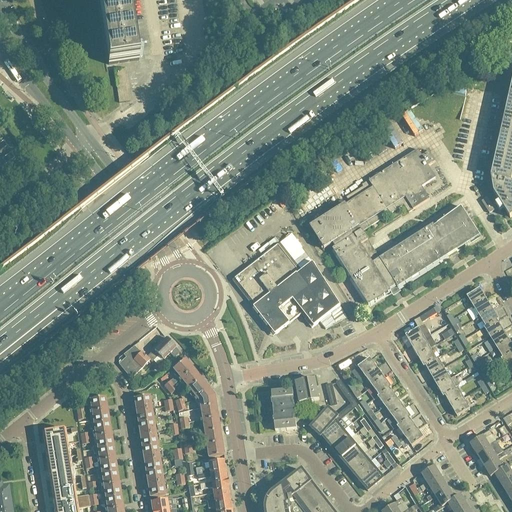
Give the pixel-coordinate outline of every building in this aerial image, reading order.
[(99,0),(109,64),(108,64),(108,65),(138,60),(138,59),(137,59),(128,0),(99,0)] [(511,86),(491,179),(494,193),(500,202),(495,204),(500,211),(504,208),(510,218),(511,216),(511,86)] [(406,114),(419,135),(423,132),(410,112),(406,114)] [(396,120),(409,140),(413,138),(400,118),(396,120)] [(372,136),(385,156),(389,153),(376,133),(372,136)] [(369,161),(356,141),(352,144),(365,164),(369,161)] [(369,307),(398,288),(379,260),(380,259),(362,231),(404,205),(408,213),(430,199),(422,187),(436,178),(429,166),(436,162),(429,151),(422,156),(418,150),(362,185),(363,187),(346,198),(349,202),(345,205),(342,200),(328,209),(331,214),(310,227),(324,250),(333,244),(335,248),(333,250),(369,307)] [(5,164),(14,158),(10,153),(1,159),(5,164)] [(495,210),(487,198),(481,201),(489,214),(495,210)] [(428,229),(380,259),(379,260),(398,288),(398,289),(447,258),(480,237),(461,207),(437,225),(434,227),(433,225),(428,229)] [(292,234),(281,243),(291,257),(302,248),(292,234)] [(254,308),(297,275),(302,271),(291,257),(281,243),(276,237),(268,244),(272,249),(232,280),(254,308)] [(275,335),(301,315),(312,328),(330,314),(336,325),(348,318),(340,307),(312,263),(302,271),(297,275),(254,308),(273,332),(275,335)] [(473,307),(486,299),(480,289),(467,297),(473,307)] [(480,318),(492,309),(486,299),(473,307),(480,318)] [(486,327),(484,328),(485,328),(497,321),(499,320),(492,309),(480,318),(486,327)] [(450,323),(455,320),(451,314),(446,316),(450,323)] [(422,323),(419,318),(414,321),(417,326),(422,323)] [(491,338),(503,331),(497,321),(485,328),(491,338)] [(408,340),(412,347),(425,339),(428,338),(430,336),(424,325),(423,326),(419,329),(406,336),(408,340)] [(142,352),(151,348),(148,342),(160,336),(158,331),(137,341),(142,352)] [(497,349),(510,341),(503,331),(491,338),(491,339),(484,344),(490,353),(497,349)] [(436,346),(430,336),(428,338),(425,339),(412,347),(418,357),(431,350),(430,349),(436,346)] [(178,352),(174,348),(175,347),(166,338),(154,350),(147,358),(141,352),(141,353),(134,347),(123,355),(125,358),(118,365),(128,375),(129,374),(133,378),(142,369),(149,361),(152,363),(159,355),(163,360),(170,353),(174,357),(178,352)] [(511,344),(510,341),(497,349),(503,358),(501,359),(502,360),(511,353),(511,344)] [(437,360),(431,350),(418,357),(420,361),(424,367),(437,360)] [(511,367),(511,353),(502,360),(508,370),(511,367)] [(365,377),(377,369),(370,359),(358,368),(365,377)] [(444,369),(438,359),(437,360),(424,367),(424,368),(426,367),(431,377),(444,369)] [(193,369),(185,360),(173,369),(181,379),(193,369)] [(511,376),(511,367),(508,370),(503,373),(506,377),(510,374),(511,376)] [(189,389),(201,379),(193,369),(181,379),(189,389)] [(372,387),(384,378),(377,369),(365,377),(372,387)] [(450,380),(444,369),(431,377),(434,380),(437,387),(450,380)] [(454,377),(450,380),(437,387),(443,397),(458,389),(458,388),(456,389),(455,388),(459,386),(454,377)] [(174,385),(178,381),(175,378),(170,381),(164,386),(168,390),(174,385)] [(378,398),(391,388),(384,378),(372,387),(367,391),(374,398),(378,395),(379,396),(378,397),(378,398)] [(197,399),(209,389),(201,379),(189,389),(197,399)] [(319,401),(317,391),(315,380),(308,381),(308,380),(305,381),(309,402),(319,401)] [(351,380),(346,383),(347,384),(351,390),(355,387),(351,380)] [(477,383),(481,389),(485,386),(482,380),(477,383)] [(309,402),(305,381),(302,381),(302,382),(296,383),(300,404),(309,402)] [(338,423),(341,420),(355,409),(359,406),(341,381),(337,384),(352,405),(337,417),(338,418),(335,420),(335,421),(337,423),(338,423)] [(177,389),(174,385),(168,390),(171,394),(177,389)] [(336,405),(331,385),(327,386),(331,406),(336,405)] [(489,393),(485,386),(481,389),(485,395),(489,393)] [(385,407),(397,399),(390,389),(391,388),(378,398),(374,401),(381,410),(385,407)] [(216,406),(214,396),(209,389),(197,399),(199,402),(201,409),(216,406)] [(464,399),(458,389),(443,397),(444,398),(445,397),(447,400),(451,407),(464,399)] [(297,430),(294,401),(293,391),(272,393),(272,400),(271,400),(272,406),(273,406),(274,419),(273,419),(274,425),(275,425),(275,432),(297,430)] [(151,409),(150,401),(155,400),(154,396),(149,397),(149,396),(134,399),(136,411),(151,409)] [(107,410),(105,398),(85,401),(86,405),(90,404),(91,413),(107,410)] [(392,417),(404,408),(397,399),(385,407),(392,417)] [(470,410),(464,399),(451,407),(457,417),(470,410)] [(218,419),(216,406),(201,409),(203,421),(218,419)] [(394,430),(397,427),(397,428),(411,418),(404,408),(392,417),(392,418),(387,421),(394,430)] [(153,421),(158,420),(157,416),(153,417),(151,409),(136,411),(138,424),(153,421)] [(322,436),(335,421),(335,420),(338,418),(337,417),(328,409),(319,419),(320,419),(317,422),(316,422),(314,425),(313,425),(314,425),(311,428),(310,428),(311,429),(314,431),(314,432),(317,434),(321,437),(322,436)] [(109,423),(107,410),(91,413),(93,421),(88,422),(89,426),(109,423)] [(377,420),(374,416),(371,418),(374,422),(377,427),(381,424),(378,420),(377,420)] [(511,423),(511,422),(508,416),(503,419),(503,420),(507,426),(511,423)] [(404,437),(416,428),(409,419),(411,418),(397,428),(404,437)] [(220,431),(218,419),(203,421),(204,433),(220,431)] [(158,420),(153,421),(138,424),(140,436),(155,433),(154,426),(158,425),(158,420)] [(328,444),(344,431),(348,428),(341,420),(338,423),(337,423),(335,421),(322,436),(328,444)] [(368,425),(364,420),(360,422),(360,423),(356,426),(359,431),(364,427),(368,425)] [(95,437),(111,435),(109,423),(89,426),(90,430),(94,429),(95,437)] [(503,437),(508,434),(504,427),(499,430),(503,437)] [(411,447),(423,438),(416,428),(404,437),(411,447)] [(490,446),(496,442),(493,435),(497,433),(494,428),(490,431),(482,436),(483,437),(470,445),(477,456),(490,447),(490,446)] [(65,430),(42,433),(53,503),(52,503),(53,504),(55,503),(56,511),(54,511),(53,511),(77,511),(77,510),(76,498),(65,430)] [(222,443),(220,431),(204,433),(206,446),(222,443)] [(335,452),(350,439),(344,431),(328,444),(335,452)] [(157,446),(161,445),(161,440),(156,441),(155,433),(140,436),(142,448),(157,446)] [(113,447),(111,435),(95,437),(97,446),(92,446),(93,450),(113,447)] [(78,436),(67,437),(68,448),(78,448),(78,436)] [(395,444),(399,441),(395,436),(386,444),(389,448),(395,444)] [(342,460),(357,447),(350,439),(335,452),(342,460)] [(496,457),(503,452),(496,442),(490,446),(490,447),(477,456),(484,466),(497,458),(496,457)] [(224,456),(222,443),(206,446),(208,458),(224,456)] [(161,445),(157,446),(142,448),(144,461),(159,458),(158,450),(162,450),(161,445)] [(115,460),(113,447),(93,451),(94,455),(98,454),(99,462),(115,460)] [(364,455),(357,447),(342,460),(348,468),(364,455)] [(504,469),(499,461),(506,456),(503,452),(496,457),(497,458),(484,466),(491,477),(495,475),(508,466),(504,469)] [(355,476),(370,463),(364,455),(348,468),(355,476)] [(159,458),(144,461),(146,473),(161,470),(165,470),(165,465),(160,466),(159,458)] [(117,472),(115,460),(99,462),(101,470),(96,471),(97,475),(117,472)] [(226,471),(225,466),(226,465),(225,460),(209,463),(208,463),(209,469),(202,470),(202,468),(196,469),(197,476),(203,475),(226,471)] [(361,483),(377,471),(370,463),(355,476),(361,483)] [(187,477),(191,476),(194,476),(191,464),(185,465),(187,477)] [(511,473),(508,466),(495,475),(496,476),(502,485),(511,478),(511,473)] [(428,486),(442,478),(435,467),(422,475),(427,483),(420,488),(422,491),(429,487),(428,486)] [(166,474),(165,470),(161,470),(146,473),(147,485),(163,483),(162,475),(166,474)] [(228,481),(228,476),(226,476),(226,471),(203,475),(197,476),(198,480),(211,478),(212,484),(228,481)] [(334,511),(302,471),(286,483),(308,511),(334,511)] [(368,492),(383,479),(377,471),(361,483),(368,492)] [(119,484),(117,472),(97,475),(98,479),(102,479),(103,487),(119,484)] [(429,487),(433,494),(427,498),(429,502),(436,498),(435,496),(448,488),(442,478),(428,486),(429,487)] [(511,478),(502,485),(508,496),(511,493),(511,478)] [(230,491),(228,481),(212,484),(202,485),(203,489),(213,488),(214,494),(230,491)] [(150,498),(165,496),(165,495),(169,495),(169,490),(164,491),(163,483),(147,485),(150,498)] [(308,511),(286,483),(283,486),(283,485),(282,486),(279,489),(278,489),(275,492),(274,492),(271,495),(271,496),(269,499),(268,499),(268,500),(267,504),(266,504),(266,508),(265,508),(265,509),(266,509),(265,511),(308,511)] [(121,497),(119,484),(103,487),(99,487),(100,492),(104,491),(105,499),(121,497)] [(0,503),(11,502),(8,489),(2,490),(1,486),(2,486),(2,485),(0,485),(0,503)] [(408,488),(414,497),(419,494),(413,485),(408,488)] [(461,495),(455,499),(448,488),(435,496),(436,498),(440,504),(433,509),(434,511),(436,511),(443,508),(442,507),(447,504),(461,496),(461,495)] [(230,502),(229,497),(231,496),(230,491),(214,494),(214,499),(207,500),(208,505),(230,502)] [(88,496),(76,498),(77,510),(90,508),(88,496)] [(458,511),(468,506),(461,496),(447,504),(452,511),(451,511),(458,511)] [(103,511),(123,509),(121,497),(105,499),(107,507),(102,508),(102,511),(103,511)] [(150,503),(151,508),(152,508),(153,511),(159,511),(175,510),(174,505),(172,506),(171,499),(150,503)] [(399,511),(397,508),(404,503),(401,499),(394,504),(394,505),(383,511),(399,511)] [(12,511),(11,502),(0,503),(0,511),(12,511)] [(229,511),(233,511),(232,506),(231,506),(230,502),(208,505),(209,509),(216,508),(216,511),(229,511)]
